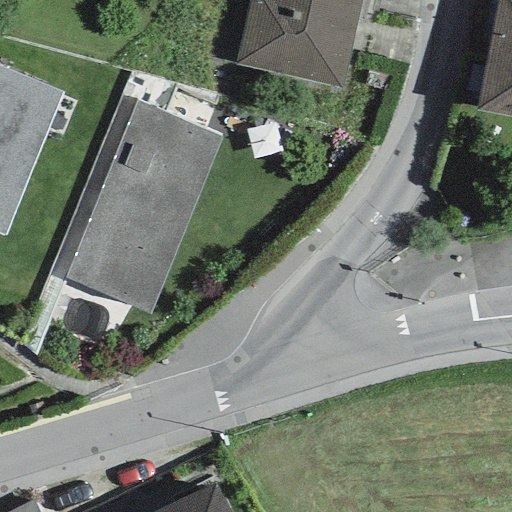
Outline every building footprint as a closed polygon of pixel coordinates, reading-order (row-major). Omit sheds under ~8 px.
[(245,0),(231,65),(342,89),(361,0),(245,0)] [(511,0),(496,0),(475,111),(511,117),(511,0)] [(62,92),(0,66),(0,234),(2,236),(62,92)] [(223,135),(121,94),(48,276),(151,316),(223,135)] [(227,511),(215,486),(158,511),(227,511)] [(7,511),(37,511),(32,500),(7,511)]
